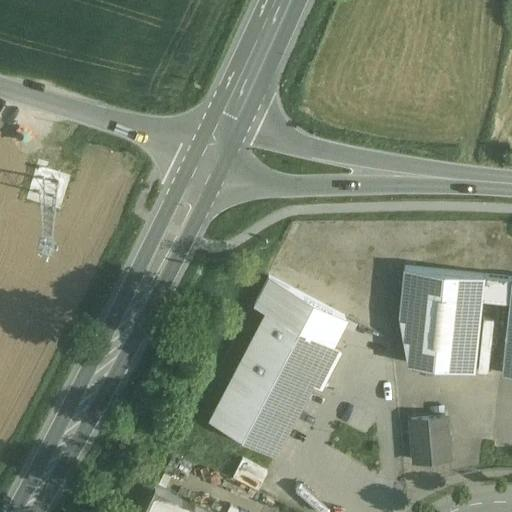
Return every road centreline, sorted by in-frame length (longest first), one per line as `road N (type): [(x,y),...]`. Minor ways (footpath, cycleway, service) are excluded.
road 1 (primary): [(25,511),(129,331),(216,144)]
road 2 (tertiary): [(216,144),(353,173),(511,184)]
road 3 (tertiary): [(0,88),(180,144),(216,144)]
road 4 (primary): [(216,144),(279,0)]
